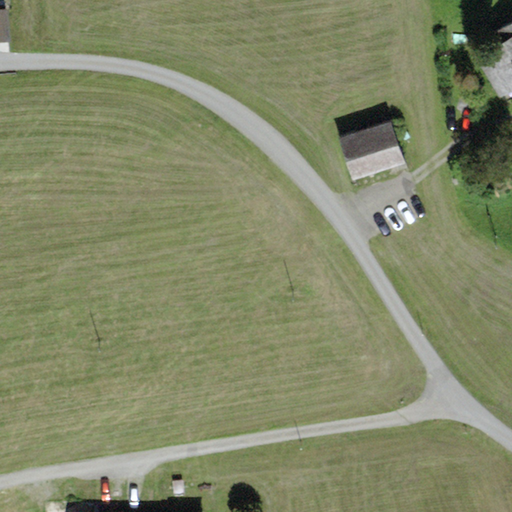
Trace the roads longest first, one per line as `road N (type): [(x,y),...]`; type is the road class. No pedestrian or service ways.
road 1 (unclassified): [(511,440),(457,397),(317,190),(255,126),(189,86),(129,68),(0,63)]
road 2 (track): [(457,397),(404,415),(0,482)]
